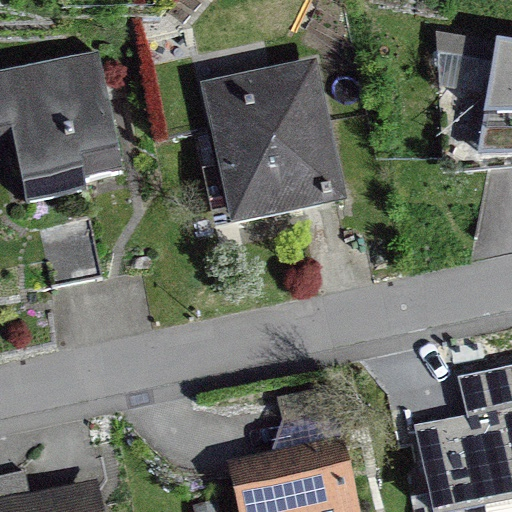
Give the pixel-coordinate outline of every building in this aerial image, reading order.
[(511,44),(436,32),(442,175),(511,170),(511,44)] [(99,54),(0,72),(0,161),(17,158),(25,202),(89,190),(87,181),(122,174),(99,54)] [(319,60),(200,84),(210,136),(198,138),(204,169),(201,170),(213,232),(348,205),(319,60)] [(102,279),(90,216),(39,226),(51,289),(102,279)] [(511,511),(511,366),(457,378),(466,416),(413,427),(423,471),(431,511),(511,511)] [(273,453),(226,462),(237,511),(360,511),(336,391),(277,399),(283,423),(273,453)] [(25,471),(0,476),(0,511),(103,511),(97,481),(30,495),(25,471)] [(193,511),(220,511),(218,500),(192,505),(193,511)]
